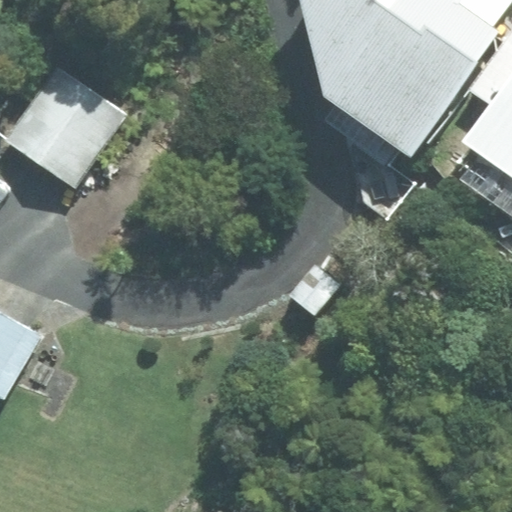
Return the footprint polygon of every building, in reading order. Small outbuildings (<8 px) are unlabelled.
[(327,0),(360,22),(354,31),(366,40),(356,53),(361,56),(342,85),(425,141),(480,59),(463,49),(489,11),(473,0),(327,0)] [(511,41),(471,102),(497,119),(467,164),(472,167),(462,182),(511,215),(511,41)] [(13,143),(85,193),(134,124),(62,74),(13,143)] [(321,268),(298,302),(324,319),(346,286),(321,268)] [(0,394),(3,396),(36,333),(0,313),(0,394)] [(150,432),(118,408),(97,436),(130,460),(150,432)]
